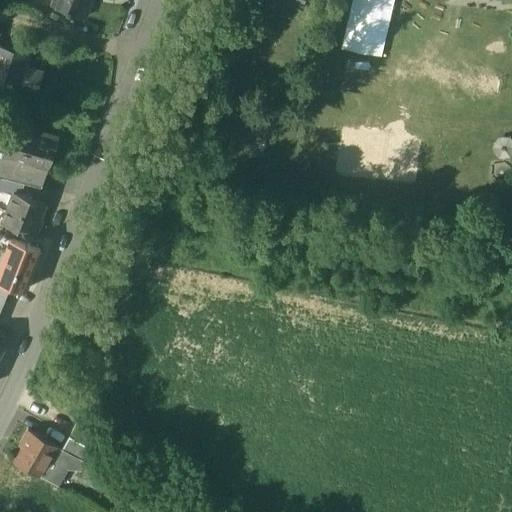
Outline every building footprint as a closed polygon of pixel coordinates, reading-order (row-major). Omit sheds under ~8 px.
[(57,0),(66,3),(65,5),(71,7),(69,10),(83,15),(88,0),(57,0)] [(267,0),(267,4),(273,6),(272,10),(290,15),(293,4),(300,6),(302,1),(311,3),(311,0),(267,0)] [(28,48),(0,40),(0,71),(7,73),(7,75),(19,78),(28,48)] [(54,133),(15,120),(3,156),(43,169),(54,133)] [(3,156),(0,162),(0,171),(38,183),(43,169),(3,156)] [(23,179),(0,172),(0,186),(13,189),(13,187),(21,190),(23,179)] [(13,189),(0,186),(0,221),(2,222),(3,218),(34,230),(46,199),(21,190),(13,187),(13,189)] [(40,248),(3,234),(0,242),(0,250),(4,251),(34,263),(40,248)] [(34,263),(4,251),(0,262),(0,279),(9,283),(24,288),(34,263)] [(0,305),(9,283),(0,279),(0,305)] [(93,450),(99,438),(75,425),(68,436),(93,450)] [(56,444),(27,428),(19,443),(22,445),(14,460),(39,474),(55,445),(56,444)] [(93,450),(68,436),(61,448),(61,449),(74,456),(85,463),(93,450)] [(61,448),(55,445),(39,474),(57,485),(74,456),(61,449),(61,448)]
